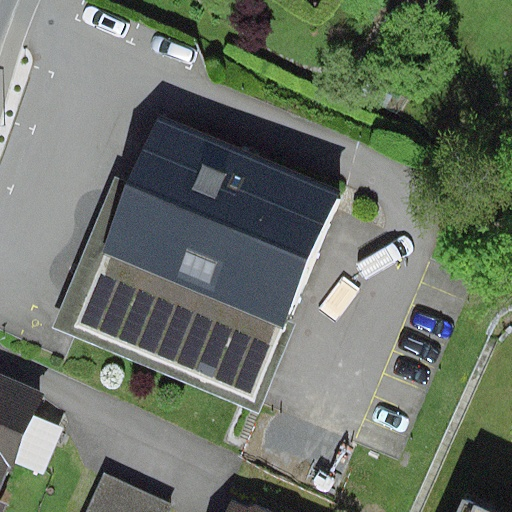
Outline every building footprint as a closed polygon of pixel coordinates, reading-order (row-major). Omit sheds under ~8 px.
[(346,196),(158,117),(74,317),(262,396),(346,196)] [(0,487),(38,401),(0,384),(0,487)] [(140,494),(107,479),(91,511),(174,511),(175,510),(140,494)] [(506,511),(464,494),(456,511),(506,511)] [(257,511),(239,503),(235,511),(257,511)]
